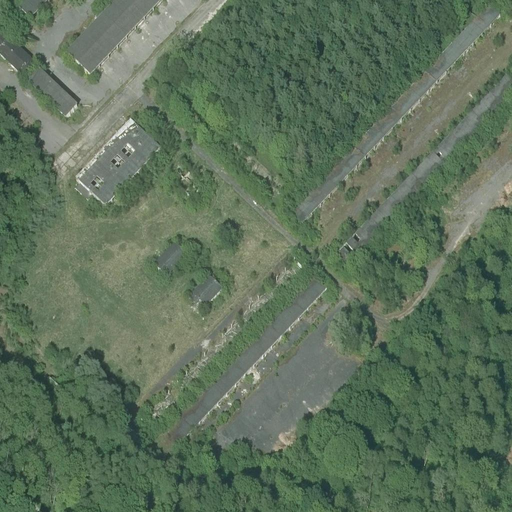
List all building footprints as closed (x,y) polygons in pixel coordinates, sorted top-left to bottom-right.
[(53,0),(30,0),(22,9),(34,21),(53,0)] [(169,0),(121,0),(67,59),(93,83),(169,0)] [(502,20),(489,8),(290,219),(304,231),(502,20)] [(37,65),(0,30),(0,61),(22,81),(37,65)] [(78,108),(38,73),(26,87),(66,122),(78,108)] [(511,132),(511,81),(510,79),(335,262),(363,288),(511,132)] [(131,128),(76,183),(103,210),(158,155),(131,128)] [(289,188),(230,133),(215,148),(274,204),(289,188)] [(184,169),(171,182),(194,203),(206,190),(184,169)] [(483,247),(489,253),(494,258),(502,249),(511,240),(506,234),(500,229),(483,247)] [(173,249),(154,268),(168,281),(186,262),(173,249)] [(331,298),(297,265),(136,430),(170,464),(331,298)] [(208,281),(189,302),(202,315),(222,294),(208,281)]
